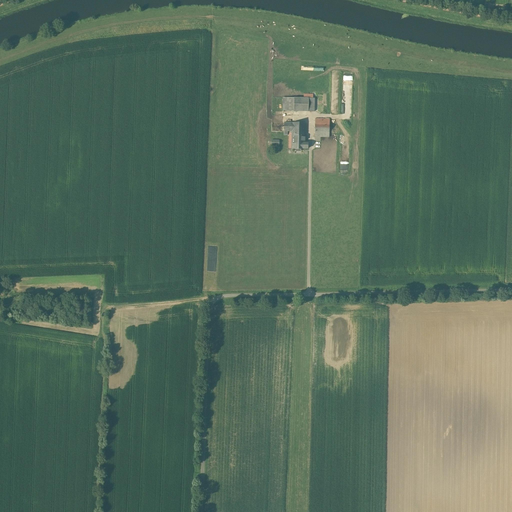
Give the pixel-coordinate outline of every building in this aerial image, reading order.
[(343,108),(351,108),(351,96),(343,96),(343,108)] [(314,111),(315,98),(283,98),(283,111),(314,111)] [(330,119),(315,119),(315,136),(329,137),(330,119)] [(305,123),(284,123),(284,135),(287,135),(287,131),(292,131),(292,139),(292,138),(293,127),(305,127),(305,123)] [(305,127),(293,127),(292,138),(305,138),(305,127)] [(305,138),(292,138),(292,139),(292,149),(305,149),(305,138)]
